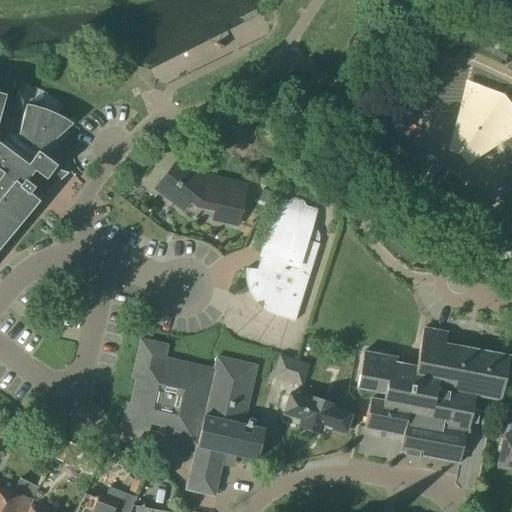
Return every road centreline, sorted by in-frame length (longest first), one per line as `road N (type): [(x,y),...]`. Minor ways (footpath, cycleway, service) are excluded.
road 1 (residential): [(224,103),(161,118),(129,140),(88,190),(85,251)]
road 2 (residential): [(455,511),(433,489),(344,473),(281,485),(247,511)]
road 3 (residential): [(112,263),(75,383),(54,387),(0,350)]
